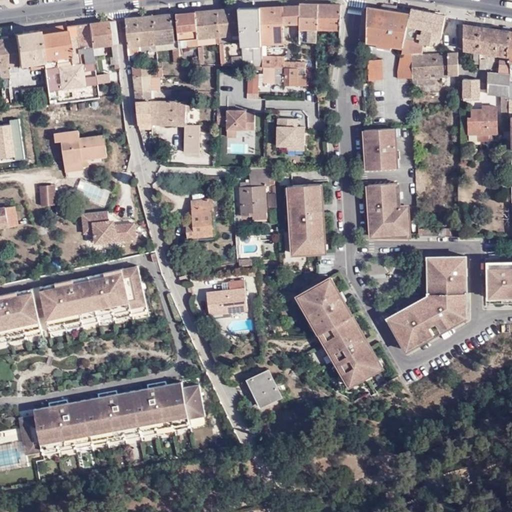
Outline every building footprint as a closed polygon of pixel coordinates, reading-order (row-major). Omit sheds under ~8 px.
[(317,29),(318,4),(300,3),(300,5),(300,23),(300,28),(317,29)] [(339,29),(340,4),(318,4),(317,29),(339,29)] [(292,23),(292,5),(260,7),(260,10),(261,44),(284,43),(284,24),(292,23)] [(300,23),(300,5),(292,5),(292,23),(300,23)] [(380,44),(381,9),(368,7),(368,42),(380,44)] [(238,11),(238,8),(217,10),(219,36),(227,35),(240,34),(238,11)] [(402,53),(412,52),(422,52),(423,44),(419,43),(420,41),(414,40),(417,27),(422,28),(441,32),(444,22),(445,15),(412,8),(411,14),(406,33),(405,39),(403,47),(402,53)] [(406,33),(411,14),(381,9),(380,44),(403,47),(405,39),(406,33)] [(219,36),(217,10),(195,12),(197,38),(207,38),(214,37),(219,36)] [(261,44),(260,10),(238,11),(240,34),(241,42),(243,68),(262,68),(262,56),(261,44)] [(197,38),(195,12),(176,14),(178,40),(197,38)] [(172,14),(153,16),(155,43),(174,42),(174,40),(172,14)] [(155,43),(153,16),(137,17),(140,45),(140,51),(156,50),(155,43)] [(140,45),(137,17),(126,18),(128,46),(140,45)] [(114,20),(88,24),(91,47),(111,45),(112,56),(110,57),(111,65),(115,64),(115,69),(120,68),(114,20)] [(91,47),(88,24),(66,27),(65,26),(38,30),(43,68),(46,87),(48,105),(59,103),(52,58),(57,58),(61,89),(84,86),(82,74),(85,73),(84,64),(94,62),(91,47)] [(479,61),(479,52),(479,27),(465,25),(463,24),(464,50),(473,52),(473,65),(479,65),(479,70),(486,70),(486,61),(479,61)] [(510,31),(479,27),(479,52),(500,56),(507,57),(510,31)] [(317,36),(317,29),(300,28),(299,41),(304,41),(311,41),(317,41),(317,36)] [(419,43),(423,44),(432,46),(433,41),(439,41),(441,32),(422,28),(420,41),(419,43)] [(43,68),(38,30),(22,32),(27,64),(30,63),(31,69),(43,68)] [(22,32),(13,33),(18,65),(27,64),(22,32)] [(18,65),(13,33),(6,34),(6,38),(0,39),(0,81),(7,80),(6,73),(8,73),(7,66),(18,65)] [(198,45),(197,38),(178,40),(179,46),(198,45)] [(174,42),(155,43),(156,50),(172,48),(175,48),(174,42)] [(243,68),(241,42),(230,42),(232,67),(243,68)] [(413,78),(412,55),(412,52),(402,53),(401,53),(398,71),(399,79),(413,78)] [(458,75),(458,52),(422,54),(412,55),(413,78),(413,79),(417,79),(448,77),(448,75),(458,75)] [(285,56),(262,56),(262,68),(265,68),(275,68),(306,68),(306,62),(285,62),(285,56)] [(487,95),(502,96),(508,97),(508,93),(508,87),(509,86),(508,82),(509,82),(509,62),(509,58),(507,57),(500,56),(498,74),(488,73),(487,95)] [(382,59),(369,59),(370,80),(384,79),(382,59)] [(133,61),(133,66),(134,76),(151,77),(150,68),(150,64),(138,65),(138,61),(133,61)] [(95,75),(94,62),(84,64),(85,73),(87,89),(97,88),(97,85),(97,83),(95,75)] [(18,65),(7,66),(8,73),(19,72),(18,65)] [(151,77),(158,76),(158,68),(150,68),(151,77)] [(312,85),(312,68),(306,68),(275,68),(265,68),(264,83),(285,84),(285,85),(312,85)] [(97,83),(110,82),(108,73),(95,75),(97,83)] [(249,74),(248,93),(258,93),(259,74),(249,74)] [(151,77),(134,76),(137,101),(151,101),(151,99),(151,91),(151,77)] [(151,77),(151,91),(159,91),(158,78),(151,77)] [(479,97),(479,91),(479,80),(463,80),(463,97),(479,97)] [(38,93),(38,88),(22,91),(24,103),(30,102),(29,94),(38,93)] [(64,103),(99,98),(97,88),(87,89),(62,93),(64,103)] [(137,101),(139,124),(152,123),(151,101),(137,101)] [(185,124),(186,102),(156,101),(151,101),(152,123),(185,124)] [(468,117),(468,133),(477,133),(488,133),(496,132),(496,105),(488,106),(488,105),(487,105),(487,108),(483,108),(471,108),(471,117),(468,117)] [(255,130),(255,114),(246,114),(246,112),(246,110),(228,110),(228,108),(218,108),(218,123),(227,123),(227,129),(236,129),(255,130)] [(199,128),(185,127),(184,152),(199,153),(199,128)] [(391,128),(371,129),(373,169),(382,168),(393,168),(393,159),(390,159),(390,156),(392,156),(392,155),(396,155),(394,136),(391,136),(391,128)] [(373,169),(371,129),(364,129),(365,153),(370,153),(370,156),(365,156),(366,169),(373,169)] [(79,160),(82,160),(88,159),(107,157),(105,135),(80,138),(79,130),(54,134),(56,142),(62,142),(65,166),(79,164),(79,160)] [(83,167),(82,160),(79,160),(79,164),(65,166),(65,173),(83,170),(83,167)] [(275,166),(251,166),(251,179),(247,180),(247,182),(248,186),(241,187),(243,214),(253,214),(255,214),(255,212),(267,211),(266,185),(271,185),(271,177),(276,177),(275,166)] [(375,203),(377,236),(379,236),(379,232),(389,232),(400,232),(400,236),(409,237),(407,205),(399,206),(398,196),(394,197),(394,191),(397,191),(397,182),(374,184),(375,197),(375,203)] [(292,253),(320,252),(320,244),(324,243),(322,211),(317,210),(317,204),(322,204),(320,183),(287,186),(292,253)] [(55,186),(41,186),(45,206),(48,206),(47,193),(55,193),(55,186)] [(56,205),(55,193),(47,193),(48,206),(56,205)] [(271,207),(278,207),(277,193),(270,193),(271,207)] [(216,235),(213,198),(193,199),(194,224),(188,225),(189,238),(216,235)] [(370,236),(377,236),(375,203),(368,203),(370,236)] [(0,228),(18,226),(15,206),(0,208),(0,228)] [(233,237),(232,229),(222,230),(222,238),(233,237)] [(462,283),(466,283),(465,257),(428,258),(428,276),(433,276),(433,285),(434,284),(462,283)] [(182,260),(173,263),(177,277),(186,274),(182,260)] [(488,282),(511,281),(511,262),(505,262),(505,265),(498,265),(498,262),(488,262),(488,282)] [(65,320),(146,306),(137,265),(121,268),(122,271),(115,273),(115,269),(61,281),(62,285),(59,285),(65,320)] [(349,385),(364,377),(363,375),(369,371),(370,373),(379,368),(375,362),(378,360),(370,347),(369,347),(368,346),(366,347),(366,346),(362,348),(360,345),(367,341),(356,322),(355,323),(350,315),(352,314),(343,299),(339,301),(336,295),(339,293),(330,277),(301,293),(307,305),(304,307),(349,385)] [(223,309),(224,313),(248,310),(245,279),(230,281),(230,282),(231,289),(223,290),(208,293),(209,311),(223,309)] [(511,281),(488,282),(488,293),(500,293),(500,297),(511,297),(511,293),(511,292),(511,281)] [(231,289),(230,282),(223,283),(223,290),(231,289)] [(56,286),(55,283),(39,286),(42,298),(46,315),(48,327),(66,324),(66,321),(65,320),(59,285),(56,286)] [(462,292),(462,283),(434,284),(434,293),(432,293),(432,297),(428,297),(428,303),(423,302),(420,304),(406,311),(406,313),(402,315),(401,314),(389,320),(399,337),(407,350),(417,344),(417,343),(425,338),(424,334),(431,330),(429,326),(436,322),(440,330),(448,325),(447,324),(459,317),(459,309),(457,309),(457,302),(458,302),(458,292),(462,292)] [(0,337),(41,329),(38,317),(34,299),(32,288),(16,291),(16,295),(11,296),(10,293),(0,294),(0,337)] [(463,292),(462,292),(458,292),(458,302),(457,302),(457,309),(459,309),(459,317),(447,324),(448,325),(449,327),(463,319),(463,292)] [(298,295),(304,307),(307,305),(301,293),(298,295)] [(38,317),(46,315),(42,298),(34,299),(38,317)] [(420,304),(418,301),(404,308),(406,311),(420,304)] [(146,306),(65,320),(66,321),(66,324),(146,306)] [(66,324),(67,328),(82,325),(82,324),(115,317),(115,318),(131,314),(147,310),(146,306),(66,324)] [(401,314),(400,311),(388,317),(389,320),(401,314)] [(42,333),(41,329),(0,337),(0,342),(10,340),(26,337),(26,336),(42,333)] [(424,334),(425,338),(426,339),(434,335),(431,330),(424,334)] [(406,350),(407,350),(399,337),(406,350)] [(262,405),(281,396),(269,370),(250,379),(262,405)] [(100,396),(80,400),(88,440),(189,421),(189,418),(204,415),(199,383),(183,386),(182,381),(166,383),(166,387),(160,388),(160,385),(106,395),(106,399),(100,399),(100,396)] [(32,424),(37,452),(44,450),(43,449),(88,440),(80,400),(56,404),(56,407),(51,408),(50,405),(34,408),(35,414),(37,423),(32,424)] [(32,424),(30,415),(19,417),(21,426),(32,424)] [(88,440),(89,444),(93,443),(93,444),(109,441),(109,440),(142,434),(142,435),(158,432),(158,431),(190,425),(189,421),(88,440)] [(26,454),(37,452),(32,424),(21,426),(26,454)] [(0,470),(26,466),(22,440),(0,444),(0,470)] [(61,449),(89,444),(88,440),(43,449),(44,450),(44,453),(61,450),(61,449)]
